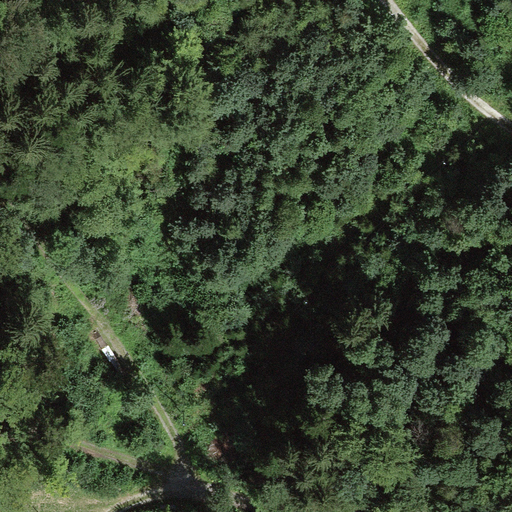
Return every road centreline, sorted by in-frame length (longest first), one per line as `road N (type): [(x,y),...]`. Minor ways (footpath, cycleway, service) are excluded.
road 1 (track): [(0,187),(158,400),(175,439),(174,478)]
road 2 (track): [(390,0),(458,80),(511,125)]
